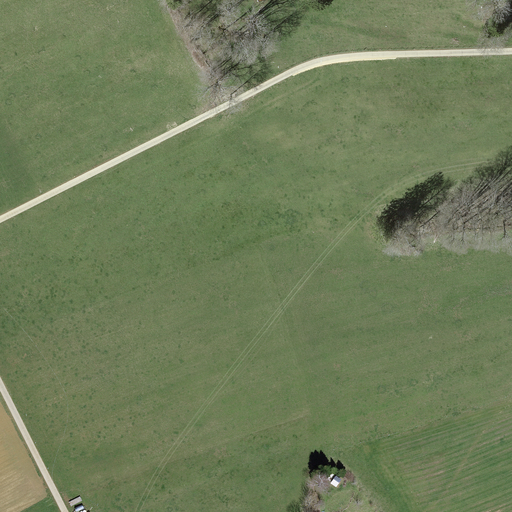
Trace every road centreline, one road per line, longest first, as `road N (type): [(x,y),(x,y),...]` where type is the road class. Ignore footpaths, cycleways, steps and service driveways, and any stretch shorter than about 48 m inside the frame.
road 1 (track): [(0,220),(316,61),(511,51)]
road 2 (track): [(0,381),(65,511)]
